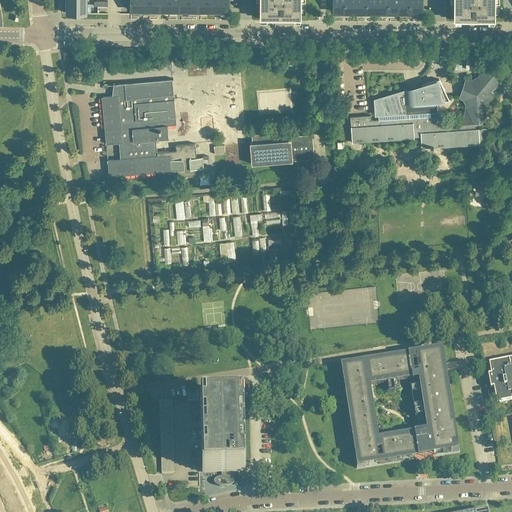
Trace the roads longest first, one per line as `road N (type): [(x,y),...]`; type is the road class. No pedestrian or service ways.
road 1 (residential): [(511,38),(42,35)]
road 2 (residential): [(130,447),(71,201),(42,35)]
road 3 (residential): [(189,511),(240,499),(511,486)]
road 4 (residential): [(130,447),(41,474),(50,511)]
